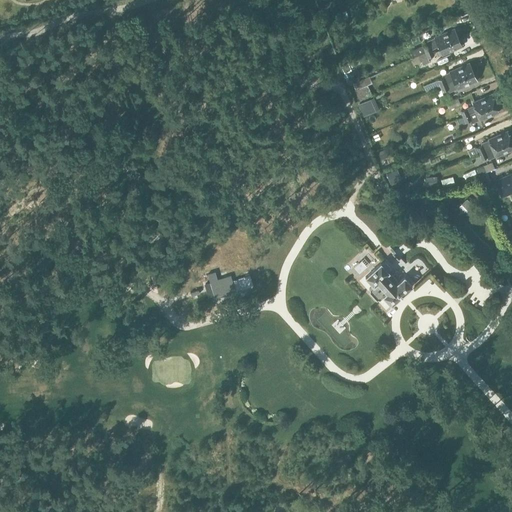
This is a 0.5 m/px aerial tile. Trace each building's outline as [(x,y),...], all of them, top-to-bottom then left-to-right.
[(439,46),(459,38),(458,36),(459,35),(457,32),(456,32),(455,29),(428,41),(429,44),(432,49),(439,46)] [(460,40),(459,38),(439,46),(443,54),(462,46),(462,44),(462,43),(461,40),(460,40)] [(429,44),(424,46),(426,52),(432,49),(429,44)] [(432,49),(426,52),(428,58),(434,55),(432,49)] [(348,63),(341,67),(344,74),(352,71),(348,63)] [(455,80),(474,72),(474,70),(474,69),(473,66),(472,66),(471,64),(448,74),(443,76),(444,77),(447,84),(455,80)] [(474,72),(455,80),(458,88),(478,80),(477,78),(478,77),(477,74),(475,74),(474,72)] [(444,77),(424,86),(426,91),(439,85),(440,87),(447,84),(444,77)] [(362,99),(368,96),(364,87),(367,85),(364,78),(355,82),(362,99)] [(442,92),(449,89),(447,84),(440,87),(442,92)] [(460,112),(463,118),(497,103),(496,101),(496,100),(495,97),(494,97),(493,95),(474,103),(475,105),(460,112)] [(379,109),(374,97),(364,101),(370,113),(379,109)] [(460,104),(458,98),(446,103),(448,109),(460,104)] [(463,118),(460,119),(462,125),(471,121),(471,123),(500,111),(500,110),(500,108),(499,105),(498,105),(497,103),(463,118)] [(475,156),(480,154),(511,140),(511,138),(511,137),(511,136),(511,134),(510,134),(509,132),(482,143),(483,145),(472,150),(475,156)] [(511,140),(480,154),(482,160),(488,157),(489,159),(496,156),(511,149),(511,140)] [(386,149),(378,152),(381,159),(388,157),(386,149)] [(483,166),(475,169),(478,175),(485,172),(483,166)] [(386,173),(390,184),(401,180),(397,169),(386,173)] [(488,173),(479,177),(483,186),(492,183),(488,173)] [(508,194),(511,192),(511,174),(502,179),(494,182),(501,197),(508,194)] [(437,185),(436,176),(425,177),(426,186),(437,185)] [(391,268),(385,261),(381,264),(381,263),(365,277),(391,305),(412,286),(404,277),(395,285),(386,274),(389,272),(388,271),(391,268)] [(230,275),(203,284),(207,297),(214,295),(215,299),(253,287),(249,275),(232,281),(230,275)]
